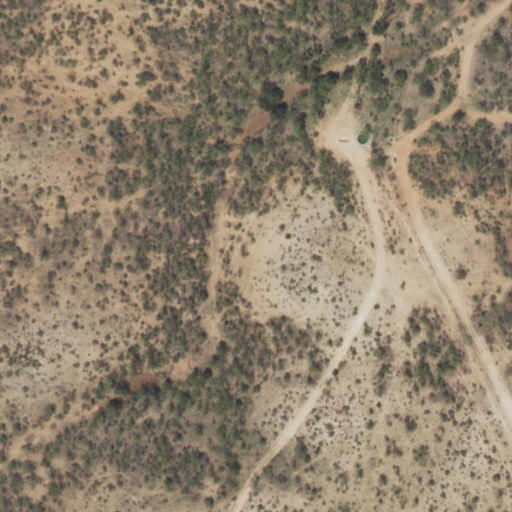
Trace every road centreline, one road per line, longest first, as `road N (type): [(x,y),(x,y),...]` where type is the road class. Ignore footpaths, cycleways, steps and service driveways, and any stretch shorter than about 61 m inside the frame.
road 1 (track): [(237,511),(259,464),(292,431),(372,293),(380,257),(361,162),(398,149),(453,103),(480,28),(508,0)]
road 2 (track): [(511,408),(468,324),(398,149),(358,153),(336,132),(381,0)]
